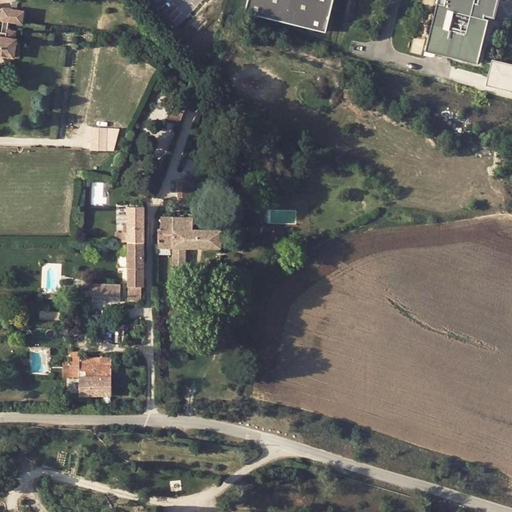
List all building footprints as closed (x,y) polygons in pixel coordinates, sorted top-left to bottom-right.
[(250,0),(247,14),(327,33),(334,0),(250,0)] [(497,20),(502,0),(500,0),(481,0),(480,4),(477,4),(478,0),(440,0),(427,52),(479,66),(491,21),(487,20),(487,18),(497,20)] [(0,20),(20,23),(21,11),(1,8),(0,14),(0,20)] [(12,42),(13,32),(4,31),(4,33),(0,32),(0,55),(10,57),(11,50),(12,42)] [(486,86),(511,91),(511,63),(492,59),(486,86)] [(163,98),(156,97),(149,112),(157,120),(164,105),(161,104),(163,98)] [(168,115),(181,120),(187,103),(175,98),(168,115)] [(114,151),(119,129),(91,128),(90,150),(114,151)] [(178,181),(178,197),(192,197),(192,181),(178,181)] [(127,208),(127,243),(144,243),(144,207),(127,208)] [(179,277),(179,248),(220,248),(220,230),(193,230),(193,217),(161,217),(161,229),(159,229),(159,248),(173,248),(173,276),(179,277)] [(144,287),(144,243),(127,243),(127,287),(129,287),(140,286),(144,287)] [(88,283),(87,297),(119,297),(120,284),(88,283)] [(129,302),(140,302),(140,286),(129,287),(129,302)] [(72,358),(72,365),(72,377),(79,377),(79,396),(111,396),(111,358),(72,358)]
